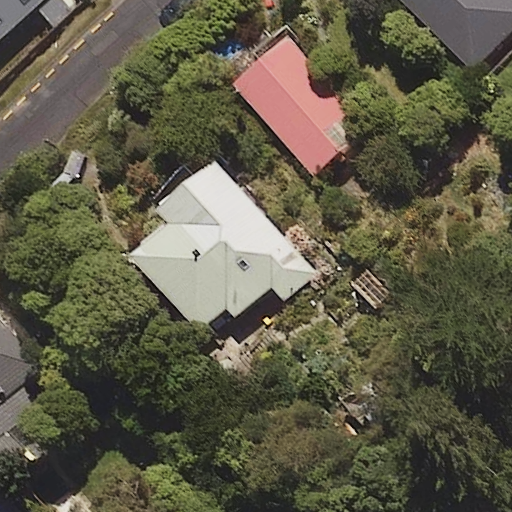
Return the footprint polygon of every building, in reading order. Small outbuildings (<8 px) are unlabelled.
[(0,0),(0,42),(43,0),(0,0)] [(511,0),(416,0),(474,63),(511,28),(511,0)] [(376,123),(293,32),(240,81),(322,172),(376,123)] [(320,263),(222,154),(165,206),(178,220),(143,251),(218,333),(271,285),(282,297),(320,263)] [(0,304),(0,438),(67,378),(0,304)] [(0,511),(21,511),(0,487),(0,511)]
